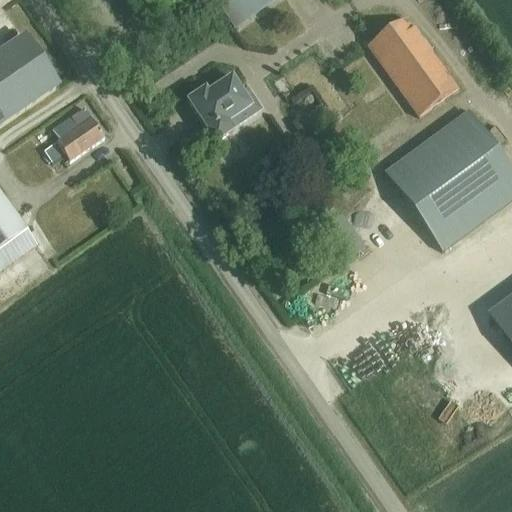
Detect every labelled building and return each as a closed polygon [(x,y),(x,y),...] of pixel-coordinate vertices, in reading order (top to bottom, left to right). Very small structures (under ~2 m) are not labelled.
[(211,0),(219,10),(233,0),(211,0)] [(236,0),(220,12),(234,31),(277,0),(236,0)] [(419,121),(458,93),(406,22),(367,50),(419,121)] [(0,132),(58,93),(23,42),(0,57),(0,132)] [(207,98),(205,94),(188,105),(215,147),(232,135),(227,127),(251,111),(231,82),(207,98)] [(69,166),(104,142),(84,113),(68,124),(67,124),(53,134),(60,145),(44,155),(51,165),(63,157),(69,166)] [(442,255),(511,203),(511,176),(467,116),(385,177),(442,255)] [(295,182),(320,164),(306,145),(281,163),(295,182)] [(0,276),(37,250),(0,199),(0,276)] [(352,261),(365,251),(341,218),(328,227),(352,261)] [(491,300),(477,302),(479,317),(493,315),(491,300)] [(511,302),(489,320),(504,340),(511,351),(511,302)] [(441,358),(433,363),(444,379),(451,374),(441,358)]
